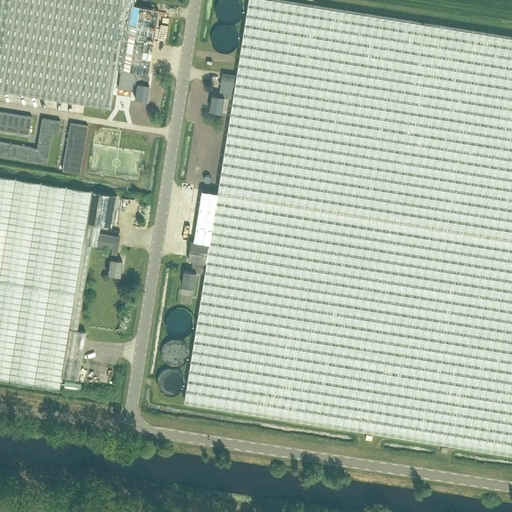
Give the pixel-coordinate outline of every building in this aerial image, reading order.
[(116,76),(137,79),(137,83),(146,84),(148,81),(148,77),(148,73),(158,9),(133,5),(133,0),(0,0),(0,90),(111,108),(116,76)] [(207,265),(185,401),(511,453),(511,36),(284,0),(249,0),(218,192),(207,265)] [(232,99),(236,75),(223,73),(220,96),(212,95),(210,110),(222,112),(224,97),(232,99)] [(137,83),(134,98),(146,100),(148,85),(146,84),(137,83)] [(0,111),(0,129),(5,130),(8,113),(0,111)] [(17,132),(20,115),(8,113),(5,130),(17,132)] [(29,134),(32,117),(30,116),(20,115),(17,132),(29,134)] [(39,137),(51,139),(52,132),(58,134),(60,121),(54,120),(42,118),(39,137)] [(93,121),(85,173),(101,176),(110,124),(93,121)] [(70,123),(68,134),(86,138),(88,126),(70,123)] [(124,127),(123,135),(135,137),(136,128),(124,127)] [(86,138),(68,134),(66,146),(84,149),(86,138)] [(38,143),(49,145),(51,139),(39,137),(38,143)] [(18,146),(0,143),(0,144),(0,154),(16,157),(16,158),(18,146)] [(49,145),(38,143),(37,149),(34,161),(46,163),(49,145)] [(34,161),(37,149),(18,146),(16,158),(34,161)] [(84,149),(66,146),(64,158),(81,161),(84,149)] [(79,173),(81,161),(64,158),(62,170),(79,173)] [(90,245),(96,245),(98,233),(99,225),(110,227),(115,195),(91,191),(0,176),(0,377),(59,388),(61,376),(78,379),(80,363),(85,330),(77,329),(90,245)] [(182,289),(181,293),(193,294),(193,291),(194,285),(195,285),(197,270),(198,264),(207,265),(218,192),(203,189),(194,241),(191,240),(188,260),(193,260),(191,271),(185,270),(182,283),(183,283),(182,289)] [(119,275),(121,260),(114,259),(118,236),(98,233),(96,245),(111,248),(107,273),(119,275)]
